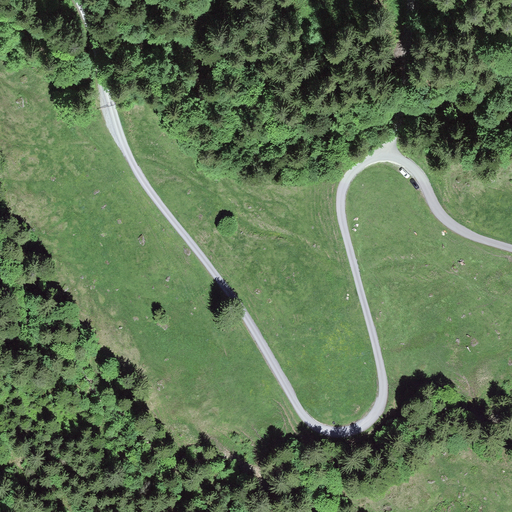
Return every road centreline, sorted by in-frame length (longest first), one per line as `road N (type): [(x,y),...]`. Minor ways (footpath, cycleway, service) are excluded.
road 1 (unclassified): [(78,0),(128,155),(229,292),(312,425),(351,431),(370,421),(383,393),(341,217),(343,186),(358,166),(384,155),(406,162),(441,216),(511,248)]
road 2 (track): [(384,155),(404,81),(409,0)]
